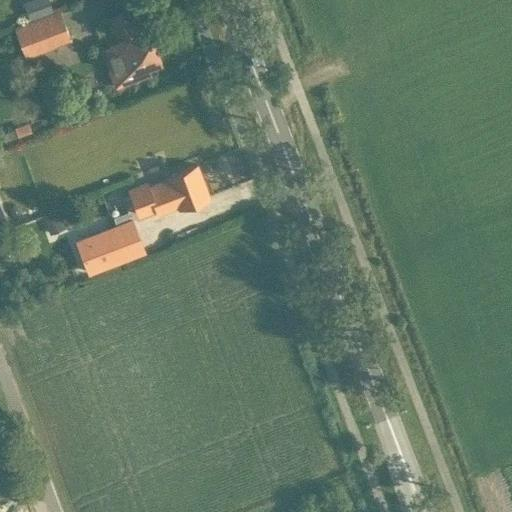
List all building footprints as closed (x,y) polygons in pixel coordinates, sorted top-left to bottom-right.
[(31,0),(26,0),(23,2),(29,19),(37,16),(31,0)] [(511,0),(497,0),(508,18),(511,15),(511,0)] [(15,27),(26,56),(72,38),(61,10),(15,27)] [(105,52),(104,54),(105,59),(115,86),(151,72),(148,66),(160,61),(152,41),(148,29),(136,33),(127,10),(110,16),(119,40),(112,43),(109,45),(107,47),(105,49),(105,52)] [(509,34),(483,34),(484,69),(509,68),(509,34)] [(147,182),(129,189),(138,214),(155,207),(157,212),(177,204),(179,207),(208,196),(196,163),(166,175),(168,179),(148,186),(147,182)] [(111,206),(128,203),(125,184),(108,188),(111,206)] [(57,209),(42,214),(48,229),(63,223),(57,209)] [(128,211),(113,216),(116,223),(131,217),(128,211)] [(114,224),(75,239),(88,273),(127,258),(114,224)] [(491,254),(461,265),(479,314),(509,303),(491,254)]
